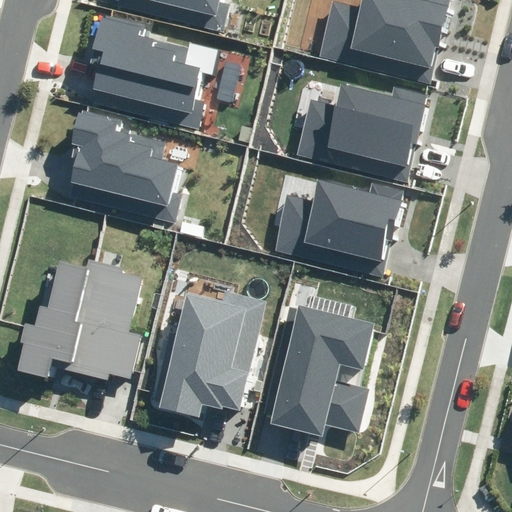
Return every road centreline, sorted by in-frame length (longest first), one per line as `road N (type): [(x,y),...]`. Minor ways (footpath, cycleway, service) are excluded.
road 1 (residential): [(511,158),(419,511)]
road 2 (residential): [(0,435),(304,511)]
